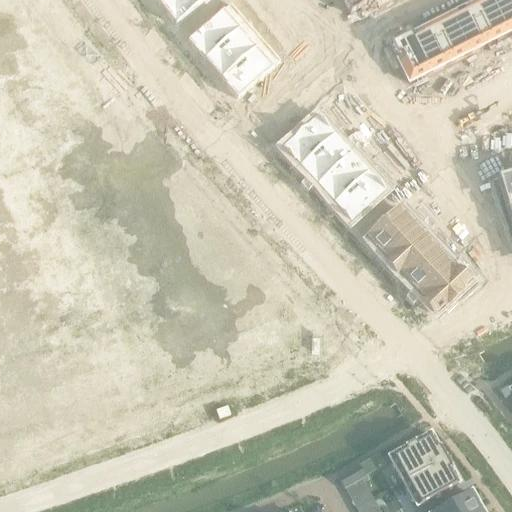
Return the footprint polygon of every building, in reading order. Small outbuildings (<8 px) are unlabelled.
[(151,0),(158,9),(168,0),(151,0)] [(168,0),(158,9),(159,9),(160,9),(175,29),(211,0),(168,0)] [(363,0),(340,0),(340,1),(341,3),(341,2),(350,17),(367,7),(367,8),(368,7),(363,0)] [(488,0),(485,0),(468,9),(487,46),(506,36),(488,0)] [(511,0),(488,0),(506,36),(511,33),(511,0)] [(299,3),(290,10),(296,17),(305,9),(299,3)] [(225,10),(186,44),(203,64),(247,25),(230,6),(225,10)] [(468,9),(449,18),(468,56),(487,46),(468,9)] [(449,18),(430,28),(448,65),(468,56),(449,18)] [(247,25),(203,64),(204,65),(205,64),(220,81),(219,82),(220,83),(264,44),(247,25)] [(410,35),(409,35),(429,75),(448,65),(430,28),(411,37),(410,35)] [(312,29),(293,47),(303,57),(322,40),(313,31),(312,29)] [(409,37),(389,47),(409,85),(429,75),(409,35),(408,36),(409,37)] [(264,44),(220,83),(224,87),(237,103),(242,98),(281,64),(264,44)] [(511,68),(510,65),(500,71),(503,78),(511,73),(511,68)] [(500,71),(489,76),(493,84),(503,78),(500,71)] [(350,74),(332,90),(341,100),(360,84),(359,82),(351,73),(350,74)] [(472,85),(461,90),(465,98),(475,92),(472,85)] [(461,90),(450,96),(454,103),(465,98),(461,90)] [(440,96),(434,99),(439,110),(447,107),(441,96),(440,96)] [(393,108),(384,116),(390,122),(398,114),(393,108)] [(320,115),(281,152),(298,171),(338,135),(320,115)] [(410,126),(401,134),(407,140),(415,132),(410,126)] [(338,135),(298,171),(299,172),(300,171),(316,189),(355,154),(338,135)] [(140,140),(112,166),(127,182),(155,156),(140,140)] [(431,150),(414,166),(422,175),(440,159),(431,150)] [(355,154),(316,189),(333,207),(332,208),(372,172),(355,154)] [(155,156),(127,182),(142,198),(170,172),(155,156)] [(440,159),(422,175),(431,185),(449,168),(440,159)] [(372,172),(332,208),(350,228),(390,192),(372,172)] [(82,175),(75,180),(83,190),(90,184),(82,175)] [(188,188),(160,214),(175,230),(203,204),(188,188)] [(70,195),(51,201),(64,237),(82,231),(70,195)] [(477,198),(468,206),(473,212),(482,204),(477,198)] [(51,201),(32,208),(45,244),(64,237),(51,201)] [(203,204),(175,230),(190,247),(218,221),(203,204)] [(32,208),(13,214),(26,250),(45,244),(32,208)] [(400,210),(365,243),(383,261),(382,261),(383,263),(418,229),(400,210)] [(13,214),(0,218),(0,236),(7,257),(26,250),(13,214)] [(494,216),(485,224),(491,230),(499,222),(494,216)] [(218,221),(190,247),(205,263),(233,237),(218,221)] [(499,222),(491,230),(496,236),(505,228),(499,222)] [(121,223),(115,229),(123,238),(129,232),(121,223)] [(418,229),(383,263),(400,281),(436,247),(418,229)] [(129,232),(123,238),(130,247),(137,241),(129,232)] [(233,237),(205,263),(220,279),(248,253),(233,237)] [(436,247),(400,281),(401,282),(401,281),(417,297),(416,298),(417,299),(456,262),(455,262),(452,265),(436,247)] [(248,253),(220,279),(235,295),(263,269),(248,253)] [(83,256),(73,260),(76,267),(85,263),(83,256)] [(73,260),(63,264),(66,271),(76,267),(73,260)] [(153,262),(146,268),(154,277),(160,271),(153,262)] [(456,262),(417,299),(435,318),(474,282),(456,262)] [(44,269),(34,272),(37,279),(47,276),(44,269)] [(160,271),(154,277),(162,286),(168,281),(160,271)] [(34,272),(25,276),(27,283),(37,279),(34,272)] [(6,283),(0,285),(0,293),(8,290),(6,283)] [(281,286),(253,312),(268,328),(296,302),(281,286)] [(180,297),(173,302),(181,311),(187,306),(180,297)] [(296,302),(268,328),(283,344),(311,318),(296,302)] [(187,306),(181,311),(189,320),(195,315),(187,306)] [(156,318),(146,321),(149,328),(159,324),(156,318)] [(136,325),(126,329),(129,335),(139,332),(136,325)] [(126,329),(116,332),(119,339),(129,335),(126,329)] [(99,338),(89,342),(91,349),(101,345),(99,338)] [(89,342),(79,345),(82,352),(91,349),(89,342)] [(223,352),(216,357),(224,367),(231,361),(223,352)] [(177,354),(158,360),(171,396),(190,390),(177,354)] [(50,356),(40,360),(43,367),(53,363),(50,356)] [(40,360),(30,364),(33,371),(43,367),(40,360)] [(158,360),(140,367),(152,403),(171,396),(158,360)] [(231,361),(224,367),(232,376),(238,370),(231,361)] [(140,367),(121,373),(133,409),(152,403),(140,367)] [(121,373),(102,380),(114,416),(133,409),(121,373)] [(102,380),(83,386),(96,422),(114,416),(102,380)] [(83,386),(64,392),(77,429),(96,422),(83,386)] [(44,402),(25,408),(38,445),(57,438),(44,402)] [(25,408),(6,415),(19,451),(38,445),(25,408)] [(227,409),(216,413),(219,421),(230,417),(227,409)] [(6,415),(0,417),(0,457),(19,451),(6,415)] [(409,448),(388,460),(402,485),(445,461),(439,450),(438,451),(430,436),(409,448)] [(445,461),(402,485),(417,510),(437,499),(458,487),(450,472),(451,472),(445,461)] [(358,468),(337,480),(344,491),(345,490),(361,481),(365,479),(358,468)] [(480,511),(471,495),(440,511),(480,511)]
